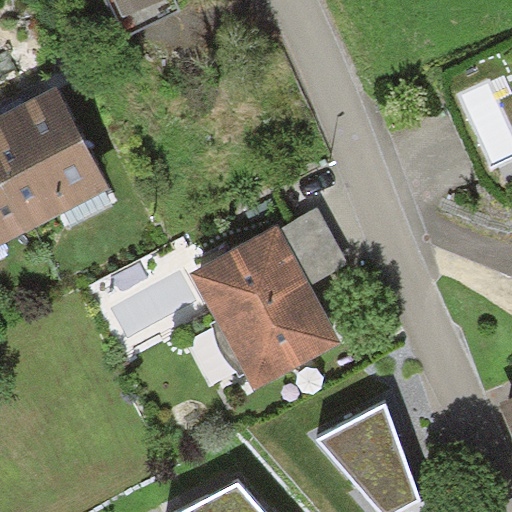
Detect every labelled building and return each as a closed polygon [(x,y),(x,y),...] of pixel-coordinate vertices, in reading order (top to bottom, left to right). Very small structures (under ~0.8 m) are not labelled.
[(117,0),(125,15),(155,0),(117,0)] [(59,88),(0,117),(0,164),(27,219),(105,180),(59,88)] [(0,164),(0,232),(27,219),(0,164)] [(317,208),(190,278),(257,397),(343,350),(311,292),(351,270),(317,208)] [(511,399),(496,407),(511,448),(511,399)] [(384,401),(317,437),(384,511),(433,511),(426,489),(417,493),(413,480),(384,401)] [(257,511),(236,488),(189,511),(257,511)]
